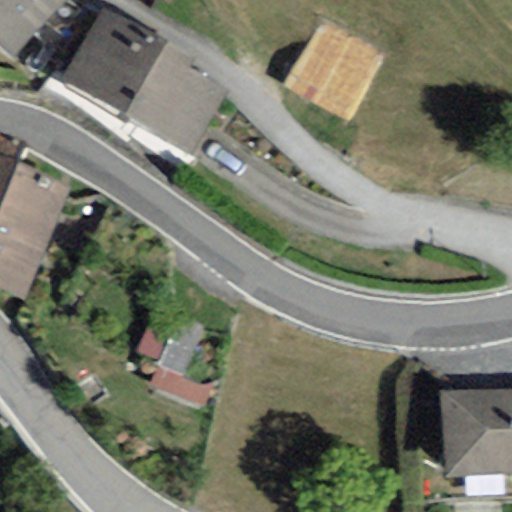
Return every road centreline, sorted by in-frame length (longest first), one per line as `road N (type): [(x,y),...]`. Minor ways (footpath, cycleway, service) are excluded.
road 1 (tertiary): [(511,313),(390,323),(284,294),(62,142),(0,116)]
road 2 (residential): [(511,245),(354,188),(200,61),(109,0)]
road 3 (tertiary): [(0,356),(67,454),(130,511)]
